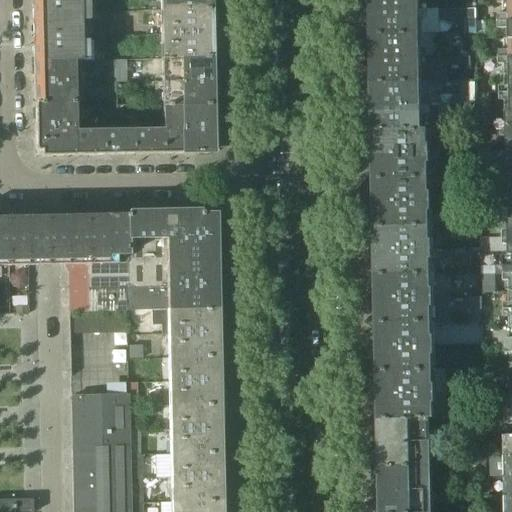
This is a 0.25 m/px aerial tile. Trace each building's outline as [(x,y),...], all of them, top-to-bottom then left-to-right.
[(212,12),(211,0),(158,0),(159,13),(212,12)] [(420,10),(420,7),(429,7),(429,3),(435,3),(435,0),(371,0),(372,37),(421,35),(432,34),(431,10),(420,10)] [(511,18),(511,0),(508,1),(508,12),(499,12),(499,19),(511,18)] [(104,13),(103,1),(94,2),(94,14),(104,13)] [(80,23),(79,3),(31,4),(32,24),(80,23)] [(467,35),(481,34),(480,21),(476,21),(475,10),(465,11),(467,35)] [(212,36),(212,12),(159,13),(160,37),(212,36)] [(511,37),(511,18),(499,19),(499,27),(509,27),(509,37),(511,37)] [(80,43),(80,23),(32,24),(32,44),(80,43)] [(95,28),(95,41),(104,41),(104,28),(95,28)] [(421,58),(421,56),(421,35),(372,37),(373,81),(435,79),(434,66),(456,65),(456,58),(421,58)] [(212,40),(212,36),(160,37),(160,61),(213,60),(212,40)] [(511,54),(511,37),(509,37),(509,48),(499,48),(499,55),(511,54)] [(104,53),(104,41),(95,41),(95,53),(104,53)] [(81,63),(80,43),(32,44),(33,64),(78,63),(81,63)] [(511,73),(511,54),(499,55),(499,63),(509,63),(509,74),(511,73)] [(213,83),(213,60),(160,61),(160,84),(213,83)] [(114,61),(114,69),(114,88),(124,88),(124,61),(114,61)] [(79,84),(78,63),(33,64),(33,85),(79,84)] [(114,88),(114,69),(105,69),(105,88),(114,88)] [(511,90),(511,73),(509,74),(510,84),(500,85),(500,91),(511,90)] [(435,96),(435,79),(373,81),(374,132),(439,130),(439,106),(464,105),(464,96),(435,96)] [(214,106),(213,83),(160,84),(161,107),(214,106)] [(80,105),(79,84),(33,85),(33,106),(73,106),(80,105)] [(511,108),(511,90),(500,91),(500,99),(510,98),(510,109),(511,108)] [(492,112),(491,93),(478,94),(479,113),(492,112)] [(73,131),(73,106),(33,106),(34,131),(73,131)] [(214,130),(214,106),(161,107),(161,131),(214,130)] [(511,126),(511,108),(510,109),(510,121),(500,121),(501,127),(511,126)] [(511,145),(511,126),(501,127),(501,135),(510,135),(511,145)] [(215,153),(214,130),(161,131),(162,131),(163,155),(215,153)] [(454,130),(443,130),(439,130),(374,132),(374,153),(375,178),(432,177),(439,177),(438,154),(455,153),(454,130)] [(478,146),(477,130),(468,130),(469,146),(478,146)] [(74,156),(73,133),(73,131),(34,131),(34,151),(40,151),(40,157),(74,156)] [(163,155),(162,131),(161,131),(132,132),(133,155),(163,155)] [(133,155),(132,132),(101,133),(102,156),(133,155)] [(102,156),(101,133),(73,133),(74,156),(102,156)] [(511,163),(511,145),(511,156),(501,156),(501,164),(511,163)] [(511,182),(511,163),(501,164),(501,171),(511,171),(511,182)] [(433,223),(432,199),(432,177),(375,178),(375,200),(376,224),(433,223)] [(511,200),(511,182),(511,192),(502,192),(502,200),(511,200)] [(511,200),(502,200),(502,207),(511,207),(511,212),(511,200)] [(436,222),(469,221),(468,205),(436,206),(436,222)] [(217,263),(216,238),(216,213),(124,215),(126,289),(164,288),(164,264),(217,263)] [(126,289),(124,215),(86,216),(86,265),(87,275),(87,290),(123,289),(126,289)] [(86,265),(86,216),(61,216),(46,217),(47,265),(59,265),(86,265)] [(47,265),(46,217),(31,217),(5,218),(6,266),(35,266),(47,265)] [(434,270),(433,247),(433,223),(376,224),(377,271),(434,270)] [(481,273),(480,225),(469,225),(469,249),(471,249),(472,273),(481,273)] [(511,235),(511,227),(502,228),(503,236),(511,235)] [(217,287),(217,263),(164,264),(164,288),(217,287)] [(495,293),(494,267),(481,267),(481,275),(482,275),(483,294),(495,293)] [(434,319),(434,294),(434,270),(377,271),(378,320),(434,319)] [(511,270),(503,271),(503,279),(511,278),(511,270)] [(87,274),(67,274),(67,295),(68,313),(87,312),(87,290),(87,275),(87,274)] [(218,309),(217,287),(164,288),(165,297),(165,310),(218,309)] [(123,311),(123,298),(123,289),(87,290),(87,312),(123,311)] [(165,310),(165,297),(123,298),(123,311),(165,310)] [(218,332),(218,309),(165,310),(166,333),(218,332)] [(470,321),(481,320),(481,312),(470,312),(470,321)] [(435,367),(435,343),(434,319),(378,320),(379,368),(435,367)] [(219,356),(218,332),(166,333),(166,357),(219,356)] [(219,380),(219,356),(166,357),(167,381),(219,380)] [(436,415),(436,391),(435,367),(379,368),(380,416),(431,415),(436,415)] [(220,405),(219,380),(167,381),(167,406),(220,405)] [(135,406),(134,384),(125,384),(126,396),(126,407),(135,406)] [(128,511),(128,502),(128,479),(127,455),(126,431),(126,407),(126,396),(69,397),(71,511),(128,511)] [(220,428),(220,405),(167,406),(168,430),(220,428)] [(135,431),(135,406),(126,407),(126,431),(135,431)] [(483,417),(483,407),(472,407),(472,417),(483,417)] [(511,417),(511,410),(487,411),(487,419),(505,418),(511,417)] [(432,464),(432,439),(431,415),(380,416),(381,465),(432,464)] [(221,452),(220,428),(168,430),(168,454),(221,452)] [(138,431),(135,431),(126,431),(127,455),(136,455),(139,455),(138,431)] [(221,476),(221,452),(168,454),(169,477),(221,476)] [(137,479),(136,455),(127,455),(128,479),(137,479)] [(485,461),(470,461),(470,475),(485,475),(485,461)] [(403,511),(433,511),(433,487),(432,464),(381,465),(381,511),(403,511)] [(222,500),(221,476),(169,477),(169,501),(222,500)] [(140,478),(137,479),(128,479),(128,502),(140,502),(140,478)] [(0,511),(31,511),(31,501),(30,500),(23,500),(0,500),(0,511)] [(221,511),(222,500),(169,501),(169,511),(221,511)] [(142,511),(160,510),(159,501),(140,502),(128,502),(128,511),(142,511)]
